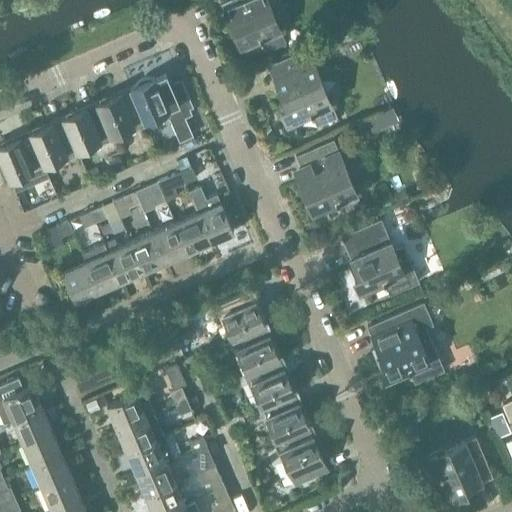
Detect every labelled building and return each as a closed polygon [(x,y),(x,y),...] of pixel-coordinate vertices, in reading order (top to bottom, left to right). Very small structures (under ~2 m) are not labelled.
[(267,0),(227,0),(221,3),(240,45),(259,37),(264,50),(286,41),(267,0)] [(267,64),(286,108),(281,110),(287,122),(311,112),(317,125),(336,116),(306,47),(267,64)] [(134,85),(130,87),(144,119),(167,109),(180,138),(192,133),(184,115),(190,112),(188,107),(192,105),(181,80),(170,85),(165,74),(155,78),(154,76),(152,77),(148,77),(145,77),(142,78),(139,80),(137,82),(134,85)] [(130,87),(96,101),(110,133),(144,119),(130,87)] [(96,101),(63,116),(77,148),(110,133),(96,101)] [(393,108),(367,120),(373,131),(398,120),(393,108)] [(63,116),(29,131),(43,163),(77,148),(63,116)] [(0,143),(0,158),(8,178),(43,163),(29,131),(0,143)] [(300,166),(299,167),(311,196),(306,199),(312,211),(336,200),(342,214),(362,205),(333,139),(295,155),(300,166)] [(179,170),(184,181),(196,176),(191,165),(179,170)] [(97,168),(88,172),(92,181),(101,177),(97,168)] [(157,179),(165,198),(178,193),(175,185),(184,181),(179,170),(157,179)] [(155,205),(146,184),(134,189),(139,200),(143,210),(155,205)] [(200,186),(190,190),(195,201),(198,209),(197,210),(209,239),(233,229),(216,191),(205,196),(200,186)] [(111,199),(119,216),(130,211),(127,205),(139,200),(134,189),(111,199)] [(100,204),(89,209),(94,220),(105,215),(108,221),(119,216),(111,199),(100,203),(100,204)] [(94,220),(89,209),(78,213),(83,225),(94,220)] [(197,210),(174,220),(187,249),(209,239),(197,210)] [(341,235),(359,276),(353,278),(359,291),(383,280),(389,293),(419,280),(403,243),(392,248),(381,218),(341,235)] [(66,219),(54,223),(59,235),(70,230),(66,219)] [(174,220),(152,229),(164,259),(187,249),(174,220)] [(152,229),(129,239),(142,268),(164,259),(152,229)] [(114,235),(103,240),(119,278),(142,268),(129,239),(118,244),(114,235)] [(504,243),(503,248),(508,255),(511,251),(511,242),(509,239),(504,243)] [(80,250),(83,259),(84,259),(96,288),(119,278),(103,240),(80,250)] [(83,259),(60,269),(73,298),(96,288),(84,259),(83,259)] [(262,321),(248,288),(216,302),(230,335),(262,321)] [(366,326),(383,365),(378,366),(384,379),(408,368),(414,382),(444,368),(426,327),(433,323),(423,300),(366,326)] [(182,316),(171,321),(176,334),(188,329),(182,316)] [(262,321),(230,335),(245,370),(278,356),(262,321)] [(260,404),(292,390),(278,356),(245,370),(260,404)] [(169,365),(166,367),(170,376),(180,371),(176,362),(169,365)] [(17,375),(0,381),(0,416),(2,421),(11,417),(41,405),(31,382),(22,386),(17,375)] [(174,402),(185,397),(181,386),(169,390),(174,402)] [(144,387),(105,404),(114,427),(154,410),(144,387)] [(274,437),(306,423),(292,390),(260,404),(274,437)] [(95,397),(86,401),(90,410),(99,406),(95,397)] [(174,402),(180,414),(191,409),(185,397),(174,402)] [(511,398),(501,403),(508,419),(511,428),(511,398)] [(41,405),(11,417),(21,440),(50,427),(41,405)] [(154,410),(114,427),(124,450),(163,433),(159,423),(154,412),(154,410)] [(164,421),(159,410),(154,412),(159,423),(164,421)] [(489,415),(498,436),(509,431),(500,410),(489,415)] [(239,413),(226,420),(230,429),(244,422),(239,413)] [(326,468),(306,423),(274,437),(294,482),(326,468)] [(50,427),(21,440),(30,462),(60,450),(50,427)] [(163,433),(124,450),(134,472),(164,459),(165,460),(173,456),(173,455),(163,433)] [(202,434),(190,439),(193,446),(205,441),(202,434)] [(417,458),(426,480),(439,474),(450,498),(463,492),(461,487),(491,474),(473,434),(417,458)] [(198,458),(191,461),(196,472),(215,464),(205,441),(193,446),(198,458)] [(60,450),(30,462),(40,485),(69,472),(60,450)] [(164,459),(134,472),(143,494),(174,481),(165,460),(164,459)] [(215,464),(196,472),(201,485),(209,482),(212,491),(224,486),(215,464)] [(69,472),(40,485),(49,507),(79,495),(69,472)] [(319,477),(325,489),(331,486),(326,474),(319,477)] [(0,475),(0,501),(14,496),(10,486),(8,487),(2,475),(0,475)] [(174,481),(143,494),(150,511),(163,511),(184,503),(174,481)] [(217,502),(211,505),(213,511),(229,511),(235,510),(224,486),(212,491),(217,502)] [(86,511),(79,495),(49,507),(51,511),(86,511)] [(14,496),(0,501),(0,511),(18,511),(20,510),(14,496)] [(184,503),(163,511),(196,511),(199,511),(194,499),(184,503)]
